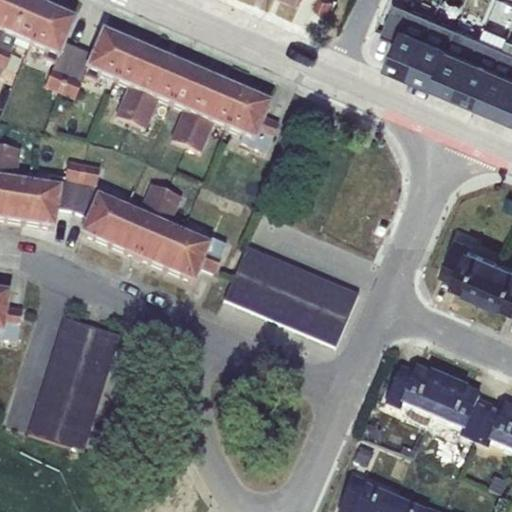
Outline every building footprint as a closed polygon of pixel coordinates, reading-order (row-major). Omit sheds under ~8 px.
[(22,0),(17,0),(0,42),(0,78),(14,48),(27,53),(29,50),(46,10),(22,0)] [(0,0),(0,42),(17,0),(0,0)] [(319,0),(317,6),(328,11),(332,0),(319,0)] [(387,63),(412,74),(435,19),(396,1),(382,33),(397,40),(387,63)] [(46,10),(29,50),(45,57),(43,61),(54,66),(44,91),(60,98),(78,53),(79,52),(64,46),(74,23),(46,10)] [(412,74),(434,83),(457,29),(435,19),(412,74)] [(508,38),(509,35),(488,26),(483,39),(480,38),(457,93),(480,103),(503,48),(508,38)] [(480,38),(457,29),(434,83),(457,93),(480,38)] [(78,53),(60,98),(74,104),(84,81),(96,86),(98,79),(114,86),(115,85),(131,47),(102,35),(93,58),(79,52),(78,53)] [(503,48),(511,51),(511,39),(508,38),(503,48)] [(115,85),(114,86),(127,92),(115,119),(130,126),(159,59),(131,47),(115,85)] [(480,103),(503,113),(511,91),(511,51),(503,48),(480,103)] [(159,59),(130,126),(145,132),(152,115),(150,115),(155,103),(170,110),(186,70),(159,59)] [(186,70),(170,110),(182,115),(169,144),(185,151),(214,83),(186,70)] [(214,83),(185,151),(200,158),(207,139),(205,138),(210,127),(225,133),(241,94),(242,94),(214,83)] [(511,91),(503,113),(511,116),(511,91)] [(241,94),(225,133),(253,145),(250,150),(265,157),(278,128),(263,122),(270,107),(242,94),(241,94)] [(3,149),(0,168),(0,223),(22,228),(22,227),(29,185),(16,183),(21,152),(3,149)] [(22,227),(22,228),(53,232),(56,213),(73,215),(83,168),(83,167),(68,164),(65,182),(48,179),(47,188),(29,185),(22,227)] [(83,168),(73,215),(88,221),(81,237),(109,250),(126,211),(112,204),(114,199),(96,190),(100,171),(83,168)] [(126,211),(109,250),(137,262),(154,224),(167,195),(150,187),(138,216),(126,211)] [(154,224),(137,262),(164,274),(181,236),(182,233),(169,229),(181,201),(167,195),(154,224)] [(181,236),(164,274),(193,286),(199,271),(214,277),(226,248),(182,233),(181,236)] [(484,298),(500,261),(471,248),(472,246),(456,240),(442,273),(455,279),(452,284),(484,298)] [(245,249),(223,304),(224,304),(334,351),(335,351),(337,345),(358,297),(245,249)] [(511,266),(500,261),(484,298),(511,310),(511,266)] [(0,294),(0,337),(1,337),(0,341),(0,343),(16,346),(21,315),(6,313),(8,296),(0,294)] [(69,451),(83,455),(119,339),(63,322),(27,438),(69,451)] [(431,422),(447,385),(415,372),(412,377),(399,372),(385,405),(400,412),(401,410),(410,413),(406,422),(427,431),(431,422)] [(447,385),(431,422),(460,435),(458,440),(473,446),(474,443),(488,410),(476,404),(478,399),(447,385)] [(474,443),(473,446),(487,452),(489,447),(511,456),(511,413),(503,409),(500,415),(488,410),(474,443)] [(83,455),(69,451),(67,458),(81,462),(83,455)] [(459,458),(440,462),(443,475),(445,475),(462,472),(459,458)] [(392,511),(396,503),(366,491),(367,488),(352,481),(338,511),(392,511)] [(416,511),(396,503),(392,511),(428,511),(427,511),(416,511)]
